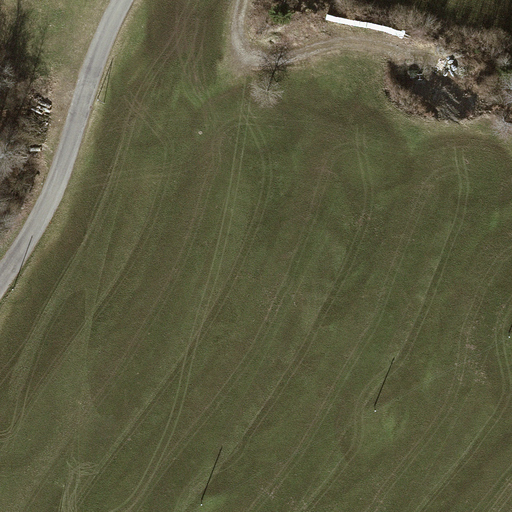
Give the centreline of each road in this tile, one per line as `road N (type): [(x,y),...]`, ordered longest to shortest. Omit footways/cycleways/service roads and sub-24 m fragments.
road 1 (tertiary): [(0,289),(52,192),(107,28),(125,0)]
road 2 (track): [(244,0),(237,35),(244,56),(260,62),(338,42),(396,47),(454,70)]
